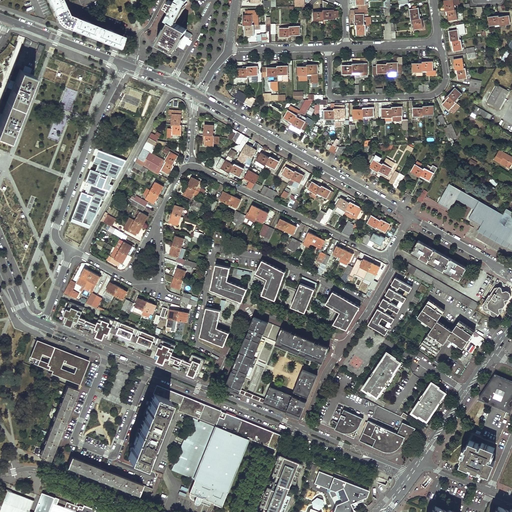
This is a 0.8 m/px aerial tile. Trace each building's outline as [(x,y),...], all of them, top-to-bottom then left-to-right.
[(48,0),(50,2),(51,2),(59,21),(64,24),(119,46),(123,37),(111,31),(111,30),(105,28),(105,29),(88,22),(88,21),(82,19),(81,20),(67,14),(61,0),(48,0)] [(158,43),(157,45),(163,48),(164,46),(174,51),(182,36),(186,29),(175,23),(179,15),(181,16),(183,11),(185,7),(184,6),(186,0),(176,0),(166,18),(170,20),(158,42),(158,43)] [(364,0),(355,0),(356,5),(358,5),(358,9),(367,8),(367,4),(365,4),(364,0)] [(449,0),(443,0),(445,10),(455,9),(455,6),(454,6),(453,0),(450,1),(449,0)] [(328,2),(324,1),(324,10),(324,21),(328,21),(328,20),(333,19),(333,17),(339,17),(339,10),(328,10),(328,2)] [(416,6),(412,7),(412,10),(408,10),(410,20),(421,18),(420,14),(419,14),(418,9),(416,9),(416,6)] [(367,8),(358,9),(358,14),(354,14),(354,24),(365,24),(365,20),(364,20),(364,14),(367,14),(367,8)] [(455,9),(445,10),(446,16),(447,16),(448,22),(457,20),(455,9)] [(255,10),(246,10),(246,15),(244,15),(243,23),(254,24),(254,21),(253,21),(253,15),(255,15),(255,10)] [(324,21),(324,10),(319,10),(319,12),(314,12),(314,21),(324,21)] [(498,26),(498,15),(488,17),(489,26),(495,25),(495,26),(498,26)] [(509,25),(508,15),(503,16),(503,15),(498,15),(498,26),(509,25)] [(421,18),(410,20),(411,25),(412,25),(413,30),(423,29),(421,18)] [(254,24),(243,23),(243,29),(245,29),(245,35),(254,35),(254,24)] [(267,32),(261,32),(262,42),(272,42),(271,33),(271,23),(267,23),(267,32)] [(365,24),(354,24),(354,29),(356,29),(356,34),(366,34),(365,24)] [(300,26),(289,27),(289,37),(294,37),(294,36),(300,36),(300,26)] [(285,28),(279,28),(280,38),(289,37),(289,27),(285,27),(285,28)] [(448,32),(450,42),(460,40),(460,36),(458,36),(458,31),(448,32)] [(452,46),(453,51),(462,50),(460,40),(450,42),(451,46),(452,46)] [(0,55),(0,62),(3,64),(14,47),(7,43),(0,55)] [(500,60),(504,62),(510,51),(506,49),(500,60)] [(453,60),(455,70),(465,69),(464,64),(463,65),(462,59),(453,60)] [(432,61),(421,62),(421,73),(427,72),(427,75),(436,74),(435,71),(432,71),(432,61)] [(386,74),(387,75),(397,75),(397,74),(401,74),(401,64),(397,64),(397,62),(386,63),(386,74)] [(421,73),(421,62),(418,62),(418,63),(412,63),(412,73),(421,73)] [(352,64),(352,75),(357,75),(357,73),(361,73),(361,76),(367,76),(366,63),(352,64)] [(377,74),(386,74),(386,63),(383,63),(383,64),(377,64),(377,67),(373,67),(373,76),(377,76),(377,74)] [(312,76),(312,83),(319,83),(318,64),(308,65),(308,76),(312,76)] [(342,75),(352,75),(352,64),(348,64),(348,65),(342,65),(342,75)] [(308,76),(308,65),(303,65),(303,66),(297,66),(297,76),(308,76)] [(20,70),(0,121),(0,135),(7,139),(12,126),(16,128),(19,120),(15,119),(33,75),(30,74),(32,68),(25,66),(23,71),(20,70)] [(248,78),(247,67),(243,66),(243,68),(237,68),(237,78),(248,78)] [(252,82),(258,82),(257,66),(247,67),(248,78),(252,77),(252,82)] [(278,76),(278,66),(274,66),(274,67),(263,67),(263,77),(278,76)] [(288,66),(278,66),(278,76),(278,81),(283,81),(283,77),(284,75),(288,75),(288,66)] [(465,69),(455,70),(455,75),(457,74),(458,80),(466,79),(465,69)] [(470,80),(468,87),(469,87),(477,89),(479,89),(480,82),(470,80)] [(499,108),(508,91),(497,84),(487,102),(499,108)] [(66,87),(59,107),(70,112),(78,92),(66,87)] [(458,99),(461,95),(454,89),(447,96),(455,103),(458,100),(458,99)] [(293,100),(304,100),(304,92),(293,92),(293,100)] [(244,93),(239,101),(244,104),(248,95),(244,93)] [(255,100),(248,95),(244,104),(251,108),(255,100)] [(455,103),(447,96),(445,99),(446,100),(442,104),(449,110),(455,103)] [(257,111),(261,113),(270,100),(263,100),(257,111)] [(299,111),(298,113),(300,114),(307,102),(305,100),(304,102),(301,108),(299,111)] [(491,113),(475,104),(471,111),(488,120),(491,113)] [(422,106),(418,107),(418,108),(413,108),(413,118),(422,117),(422,106)] [(432,106),(422,106),(422,117),(427,117),(427,116),(433,116),(432,106)] [(385,121),(391,121),(391,107),(387,108),(387,109),(381,109),(382,118),(385,118),(385,121)] [(402,130),(408,130),(407,120),(402,120),(401,107),(391,107),(391,121),(402,121),(402,130)] [(298,113),(299,111),(294,108),(292,112),(288,110),(283,118),(288,121),(288,123),(291,125),(297,115),(298,113)] [(363,119),(363,108),(358,108),(358,110),(353,110),(353,119),(363,119)] [(373,108),(363,108),(363,119),(368,119),(368,118),(373,118),(373,108)] [(329,125),(334,125),(334,122),(334,109),(330,109),(330,111),(324,111),(324,120),(329,120),(329,125)] [(334,109),(334,122),(343,122),(343,109),(334,109)] [(171,124),(181,125),(182,121),(181,120),(181,115),(181,111),(169,110),(169,114),(171,115),(171,124)] [(301,117),(297,115),(291,125),(300,129),(304,131),(308,124),(304,122),(305,121),(300,118),(301,117)] [(181,125),(171,124),(171,129),(167,128),(167,137),(171,137),(172,134),(181,135),(181,125)] [(448,133),(451,139),(455,137),(450,124),(445,126),(448,133)] [(204,135),(214,135),(215,131),(213,131),(213,125),(204,125),(204,135)] [(313,130),(308,139),(312,142),(318,132),(313,130)] [(232,140),(239,144),(244,135),(237,131),(235,133),(232,132),(229,137),(232,139),(232,140)] [(214,143),(218,143),(219,136),(214,135),(204,135),(203,139),(205,139),(205,145),(214,146),(214,143)] [(239,144),(244,147),(249,138),(244,135),(239,144)] [(149,137),(146,141),(154,146),(158,140),(149,137)] [(334,154),(339,147),(332,143),(328,150),(334,154)] [(334,154),(339,157),(346,146),(339,146),(339,147),(334,154)] [(174,166),(176,162),(175,161),(178,156),(170,152),(171,150),(166,147),(163,152),(168,154),(165,160),(174,166)] [(232,158),(236,152),(231,148),(227,154),(232,158)] [(511,156),(499,149),(494,158),(500,161),(499,162),(506,166),(507,165),(510,167),(511,163),(511,156)] [(261,153),(256,161),(265,166),(271,156),(267,154),(266,155),(261,153)] [(377,171),(382,162),(379,160),(381,157),(376,154),(373,159),(371,158),(367,165),(369,166),(369,167),(377,171)] [(135,162),(143,166),(145,162),(143,161),(144,159),(139,156),(135,162)] [(271,156),(265,166),(269,168),(269,167),(275,169),(279,161),(271,156)] [(221,157),(217,165),(230,173),(235,163),(231,161),(230,162),(221,157)] [(174,166),(165,160),(163,164),(164,165),(161,170),(164,172),(167,173),(169,175),(174,166)] [(135,162),(133,167),(143,172),(146,168),(143,166),(135,162)] [(382,162),(377,171),(381,174),(382,172),(387,175),(391,167),(382,162)] [(243,168),(235,163),(230,173),(233,175),(234,173),(239,176),(243,168)] [(431,167),(424,163),(423,166),(417,175),(423,179),(424,177),(429,180),(433,172),(433,173),(437,167),(432,164),(431,167)] [(420,166),(415,164),(410,171),(417,175),(423,166),(421,165),(420,166)] [(286,167),(281,175),(290,180),(295,170),(292,168),(291,169),(286,167)] [(304,175),(295,170),(290,180),(294,182),(294,181),(299,184),(304,175)] [(402,175),(399,172),(391,186),(395,188),(402,175)] [(187,185),(196,189),(200,181),(192,177),(187,185)] [(250,178),(246,186),(252,189),(255,183),(256,181),(250,178)] [(151,190),(159,195),(164,186),(156,182),(151,190)] [(317,195),(322,185),(318,183),(317,184),(313,182),(308,190),(311,191),(309,194),(315,198),(317,195)] [(455,199),(473,209),(478,201),(447,183),(436,203),(449,210),(455,199)] [(183,194),(192,198),(196,189),(187,185),(183,194)] [(265,185),(260,193),(265,195),(269,188),(265,185)] [(331,190),(322,185),(317,195),(320,197),(321,195),(326,198),(331,190)] [(206,194),(213,198),(217,190),(212,188),(209,193),(207,192),(206,194)] [(277,192),(269,188),(265,195),(273,199),(277,192)] [(284,189),(280,195),(286,198),(289,192),(284,189)] [(159,195),(151,190),(148,196),(146,199),(154,203),(159,195)] [(219,199),(228,203),(232,195),(223,191),(219,199)] [(420,202),(424,194),(421,191),(416,199),(420,202)] [(241,199),(232,195),(228,203),(229,204),(228,206),(235,210),(236,208),(237,208),(241,199)] [(134,200),(145,207),(148,202),(137,196),(134,200)] [(425,196),(423,202),(434,206),(436,200),(425,196)] [(134,200),(130,198),(129,201),(135,204),(134,206),(143,211),(145,207),(134,200)] [(343,213),(350,201),(346,199),(345,200),(340,198),(336,205),(337,206),(335,211),(342,215),(343,213)] [(217,202),(212,199),(206,212),(211,214),(217,202)] [(291,199),(287,206),(291,208),(295,201),(291,199)] [(194,200),(192,204),(200,208),(202,204),(194,200)] [(296,202),(295,201),(291,208),(295,210),(300,202),(297,200),(296,202)] [(358,206),(350,201),(343,213),(352,218),(353,217),(356,219),(361,208),(358,207),(358,206)] [(502,214),(478,201),(473,209),(468,219),(480,226),(477,231),(511,251),(511,212),(505,208),(502,214)] [(172,213),(180,216),(184,207),(175,204),(172,213)] [(200,208),(192,204),(190,208),(198,212),(200,208)] [(257,217),(260,209),(253,205),(248,213),(257,217)] [(269,213),(260,209),(257,217),(256,220),(262,223),(264,221),(269,213)] [(135,220),(143,224),(148,216),(140,212),(135,220)] [(236,212),(232,219),(237,222),(241,214),(236,212)] [(321,212),(316,220),(320,222),(325,214),(321,212)] [(325,212),(325,214),(320,222),(325,224),(330,215),(325,212)] [(180,216),(172,213),(169,222),(177,225),(180,216)] [(237,222),(235,226),(237,227),(240,223),(241,224),(245,216),(241,214),(237,222)] [(376,228),(381,219),(377,216),(376,218),(372,215),(367,223),(376,228)] [(102,222),(110,226),(114,220),(106,216),(102,222)] [(135,220),(132,218),(126,229),(129,231),(130,229),(135,220)] [(285,230),(289,222),(281,218),(277,226),(285,230)] [(381,219),(376,228),(380,230),(380,229),(385,232),(387,229),(389,230),(391,227),(389,225),(390,223),(381,219)] [(130,229),(139,233),(143,224),(135,220),(130,229)] [(351,237),(357,226),(347,221),(342,232),(351,237)] [(285,230),(283,234),(290,237),(292,234),(293,234),(297,226),(289,222),(285,230)] [(264,236),(269,227),(265,225),(260,234),(264,236)] [(123,233),(110,226),(108,230),(121,237),(123,233)] [(274,229),(269,227),(264,236),(263,240),(267,242),(274,229)] [(317,236),(309,232),(305,240),(304,244),(311,248),(313,244),(317,236)] [(367,245),(371,236),(367,234),(366,235),(365,235),(361,242),(367,245)] [(173,245),(181,247),(184,239),(176,236),(173,245)] [(325,240),(317,236),(313,244),(321,248),(325,240)] [(376,239),(371,236),(367,245),(372,247),(376,239)] [(297,240),(293,238),(289,247),(293,249),(297,240)] [(302,242),(297,240),(293,249),(298,251),(302,242)] [(466,268),(418,240),(411,253),(459,280),(466,268)] [(120,250),(128,254),(132,246),(124,242),(120,250)] [(181,247),(173,245),(170,254),(178,257),(181,247)] [(341,257),(345,249),(337,245),(333,253),(341,257)] [(128,254),(120,250),(116,248),(111,256),(110,256),(107,260),(119,266),(121,262),(123,263),(128,254)] [(345,249),(341,257),(349,261),(353,253),(345,249)] [(221,251),(219,257),(232,259),(233,253),(221,251)] [(322,262),(325,254),(321,252),(317,260),(318,260),(317,262),(321,264),(322,262)] [(330,256),(325,254),(322,262),(326,264),(324,268),(328,270),(332,262),(328,260),(330,256)] [(360,266),(368,270),(372,262),(364,258),(360,266)] [(262,295),(275,300),(285,270),(262,260),(255,272),(267,278),(262,295)] [(368,270),(376,274),(380,266),(372,262),(368,270)] [(192,267),(184,264),(182,269),(177,268),(174,277),(183,279),(186,271),(190,272),(192,267)] [(405,270),(474,309),(477,303),(408,264),(405,270)] [(210,289),(242,302),(247,288),(227,280),(229,267),(216,265),(210,289)] [(349,275),(353,267),(349,265),(345,273),(349,275)] [(353,267),(349,275),(353,277),(357,269),(353,267)] [(93,272),(87,269),(86,271),(83,270),(78,281),(86,285),(93,272)] [(85,285),(93,290),(101,277),(93,272),(86,285),(85,285)] [(183,279),(174,277),(172,286),(180,289),(183,279)] [(400,291),(407,295),(411,287),(395,277),(391,284),(398,288),(399,286),(402,288),(400,291)] [(370,285),(374,287),(378,280),(374,278),(370,285)] [(115,295),(119,287),(111,282),(106,290),(115,295)] [(290,306),(305,312),(315,288),(300,282),(290,306)] [(418,290),(425,295),(429,289),(422,284),(418,290)] [(493,316),(497,315),(510,296),(509,292),(500,286),(495,286),(491,292),(492,293),(490,295),(488,294),(481,305),(482,309),(493,316)] [(119,287),(115,295),(123,299),(127,291),(119,287)] [(95,299),(100,290),(95,288),(90,298),(94,300),(95,299)] [(394,301),(401,305),(405,297),(389,288),(385,294),(392,298),(393,296),(396,298),(394,301)] [(100,290),(95,299),(99,302),(104,293),(100,290)] [(333,324),(347,329),(360,306),(333,290),(326,303),(340,311),(333,324)] [(183,297),(181,301),(196,306),(197,302),(190,300),(183,297)] [(142,314),(147,301),(138,298),(133,312),(142,316),(142,314)] [(389,311),(395,315),(400,307),(383,298),(379,304),(386,308),(388,306),(390,308),(389,311)] [(125,312),(130,300),(126,299),(121,310),(125,312)] [(432,327),(419,347),(434,357),(448,338),(463,348),(475,331),(459,320),(452,330),(437,320),(444,310),(429,299),(417,317),(432,327)] [(130,300),(125,312),(129,313),(134,302),(130,300)] [(147,301),(142,314),(149,317),(150,313),(153,314),(156,305),(147,301)] [(183,373),(197,379),(205,360),(191,355),(188,361),(172,355),(176,345),(101,315),(97,324),(80,317),(84,308),(70,302),(68,309),(67,308),(64,316),(65,316),(62,322),(76,328),(79,320),(86,323),(84,326),(90,328),(91,325),(96,327),(93,335),(96,336),(95,338),(102,341),(103,339),(107,340),(111,329),(118,332),(116,335),(130,341),(132,337),(138,340),(137,344),(150,349),(152,345),(158,348),(154,360),(157,361),(156,363),(163,366),(164,364),(168,365),(171,357),(176,359),(174,362),(180,365),(181,362),(187,364),(183,373)] [(200,336),(224,345),(229,332),(217,327),(220,310),(206,307),(200,336)] [(368,324),(385,334),(394,318),(377,308),(368,324)] [(177,320),(179,311),(170,309),(166,327),(171,328),(171,331),(175,332),(177,320)] [(177,320),(187,321),(188,313),(179,311),(177,320)] [(225,386),(240,392),(245,378),(245,377),(268,322),(254,316),(225,386)] [(281,327),(275,342),(322,361),(329,347),(281,327)] [(476,333),(472,337),(477,343),(482,338),(476,333)] [(51,374),(79,385),(89,361),(36,340),(30,357),(35,359),(33,364),(43,368),(43,367),(52,371),(51,374)] [(465,349),(471,353),(476,346),(469,342),(465,349)] [(387,352),(363,388),(367,391),(367,392),(375,397),(376,396),(377,396),(384,386),(388,380),(389,381),(391,378),(390,378),(393,374),(392,374),(400,362),(399,362),(400,360),(392,355),(387,352)] [(294,391),(307,396),(316,374),(303,369),(294,391)] [(511,407),(511,381),(495,374),(478,399),(510,412),(511,407)] [(412,411),(418,416),(419,415),(426,420),(444,394),(445,392),(438,387),(438,386),(432,382),(418,403),(417,402),(415,405),(416,406),(412,411)] [(127,458),(143,464),(168,399),(173,401),(176,394),(156,385),(127,458)] [(50,460),(78,390),(67,386),(39,456),(50,460)] [(274,405),(300,416),(307,400),(300,398),(298,398),(270,386),(263,402),(274,406),(274,405)] [(178,409),(275,448),(280,436),(183,397),(176,394),(173,401),(180,404),(178,409)] [(363,418),(344,409),(335,429),(341,432),(349,433),(356,431),(360,425),(363,418)] [(397,433),(368,420),(359,440),(383,451),(386,452),(388,452),(391,452),(393,451),(395,451),(397,449),(399,448),(401,446),(402,444),(401,443),(404,436),(397,433)] [(416,428),(402,422),(397,433),(404,436),(401,443),(402,444),(405,445),(416,428)] [(216,426),(189,493),(190,493),(190,495),(191,497),(191,498),(192,498),(192,499),(193,500),(194,500),(194,501),(194,502),(194,503),(195,503),(195,504),(196,504),(197,504),(198,504),(199,504),(199,503),(200,502),(209,506),(211,502),(213,502),(213,503),(221,506),(227,491),(226,491),(246,439),(216,426)] [(481,444),(468,439),(459,463),(478,470),(479,469),(490,473),(494,461),(490,459),(495,447),(482,442),(481,444)] [(285,458),(278,455),(275,463),(273,463),(273,465),(274,466),(272,472),(275,473),(274,476),(272,475),(268,487),(270,487),(269,490),(265,489),(264,490),(262,490),(260,495),(286,505),(288,500),(286,499),(287,497),(283,496),(284,493),(286,494),(290,482),(288,481),(289,479),(293,480),(296,474),(297,475),(298,472),(297,472),(300,464),(293,461),(293,460),(286,457),(285,458)] [(125,490),(138,495),(139,492),(149,496),(152,489),(72,457),(68,467),(125,490)] [(336,504),(332,511),(352,511),(350,504),(366,497),(365,489),(318,471),(313,483),(334,491),(342,488),(347,499),(336,504)] [(429,477),(428,476),(425,479),(421,485),(425,489),(432,479),(431,478),(429,477)] [(388,481),(378,477),(377,479),(376,482),(386,486),(388,481)] [(0,505),(2,507),(0,511),(26,511),(28,510),(30,511),(34,501),(8,491),(2,488),(0,492),(1,492),(0,494),(0,505)] [(94,511),(96,509),(85,505),(84,507),(80,506),(79,506),(67,502),(68,500),(43,491),(41,495),(39,502),(39,503),(35,511),(45,511),(48,507),(61,511),(63,511),(64,511),(94,511)] [(276,511),(277,510),(281,511),(282,510),(283,511),(286,505),(260,495),(258,501),(260,501),(259,503),(263,505),(262,507),(260,507),(257,511),(276,511)]
